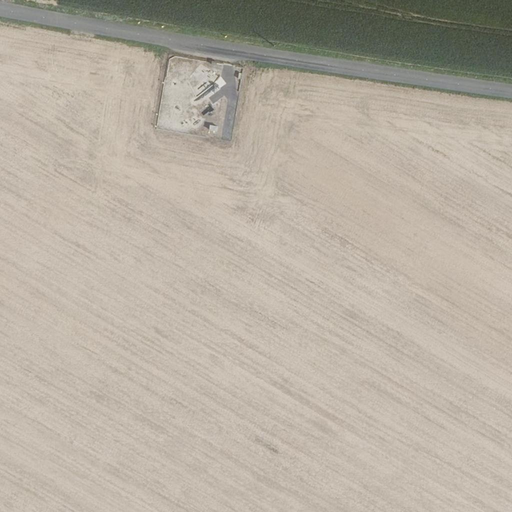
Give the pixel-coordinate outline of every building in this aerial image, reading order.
[(31,59),(63,60),(64,45),(32,44),(31,59)] [(191,82),(178,86),(181,95),(194,91),(191,82)] [(172,124),(165,113),(182,102),(174,90),(130,120),(144,141),(152,135),(147,129),(151,126),(156,134),(172,124)] [(203,117),(214,110),(210,103),(199,111),(203,117)] [(30,133),(31,119),(14,118),(13,132),(30,133)]
